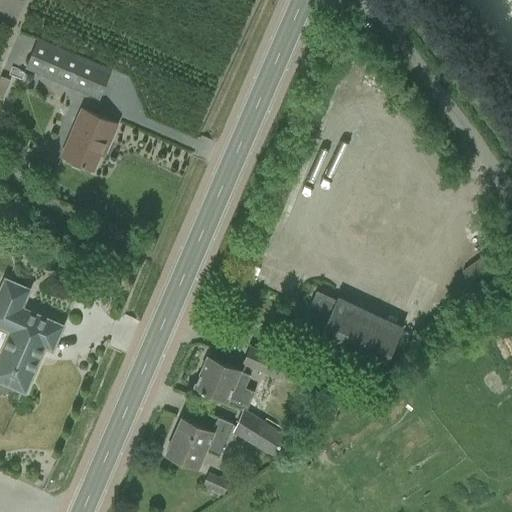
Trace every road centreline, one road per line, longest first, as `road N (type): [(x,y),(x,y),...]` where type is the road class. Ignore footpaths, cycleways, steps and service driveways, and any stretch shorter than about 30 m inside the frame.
road 1 (primary): [(81,511),(302,0)]
road 2 (unclassified): [(365,0),(511,192)]
